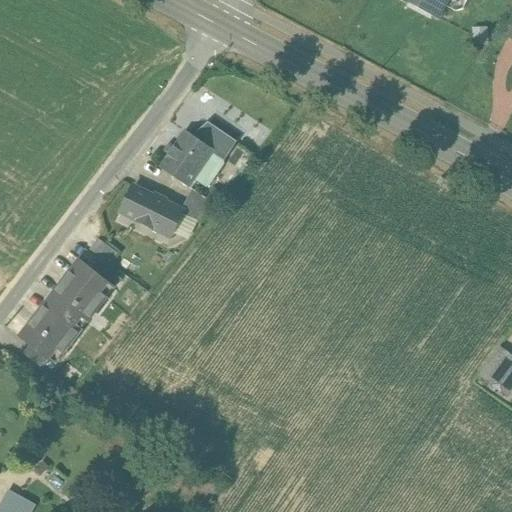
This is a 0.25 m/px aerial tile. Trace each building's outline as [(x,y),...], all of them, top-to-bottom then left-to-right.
[(403,0),(438,18),(447,0),(403,0)] [(199,141),(185,132),(174,148),(169,144),(164,152),(169,155),(160,168),(189,188),(194,180),(204,187),(208,186),(223,165),(223,161),(235,142),(210,125),(199,141)] [(182,211),(133,187),(123,208),(140,216),(137,221),(154,230),(156,225),(173,233),(182,214),(183,212),(182,211)] [(215,206),(192,190),(187,201),(209,213),(215,206)] [(209,213),(187,201),(182,211),(183,212),(182,214),(201,223),(209,213)] [(81,262),(21,339),(30,346),(47,359),(54,364),(114,287),(99,275),(81,262)] [(122,279),(105,267),(99,275),(114,287),(115,288),(122,279)] [(47,359),(30,346),(24,354),(40,367),(47,359)] [(511,355),(508,353),(487,382),(508,398),(511,391),(511,355)]
